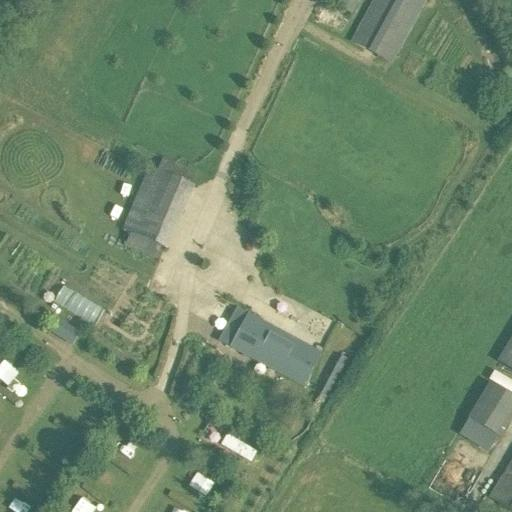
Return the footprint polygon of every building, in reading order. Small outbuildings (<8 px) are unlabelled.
[(323,0),(351,14),(358,0),(323,0)] [(391,65),(426,0),(372,0),(350,42),(391,65)] [(196,174),(162,158),(156,171),(148,168),(146,172),(142,170),(140,174),(145,177),(125,222),(121,220),(120,224),(124,226),(122,230),(166,249),(194,187),(190,185),(196,174)] [(387,298),(399,267),(388,263),(376,294),(387,298)] [(302,386),(319,355),(249,316),(232,348),(302,386)] [(511,371),(511,337),(497,362),(511,371)] [(499,438),(511,417),(511,397),(488,383),(466,418),(499,438)] [(511,511),(511,457),(488,497),(511,511)] [(180,466),(173,483),(199,494),(206,477),(180,466)] [(77,511),(91,511),(99,501),(80,490),(70,507),(77,511)]
